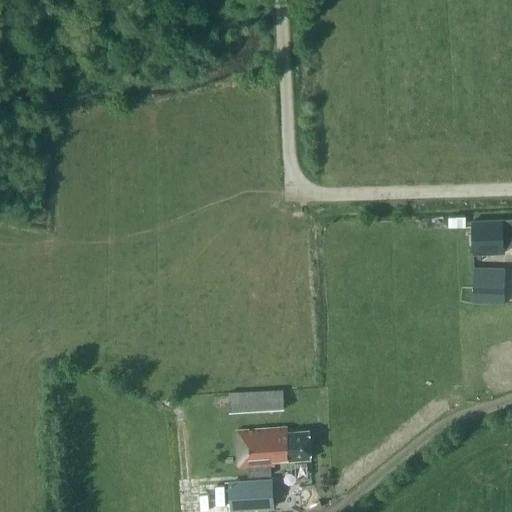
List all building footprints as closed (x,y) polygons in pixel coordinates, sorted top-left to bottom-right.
[(449,228),(465,228),(465,217),(448,218),(449,228)] [(502,231),(511,230),(511,219),(502,220),(502,231)] [(472,221),(473,254),(473,255),(503,254),(502,231),(502,220),(472,221)] [(472,279),(471,303),(505,304),(506,280),(472,279)] [(229,391),(230,412),(284,408),(283,389),(229,391)] [(236,432),(239,467),(248,467),(249,477),(271,475),(270,465),(274,464),(274,462),(311,459),(309,430),(286,432),(286,428),(236,432)] [(230,488),(232,511),(250,511),(274,510),(271,484),(230,488)]
